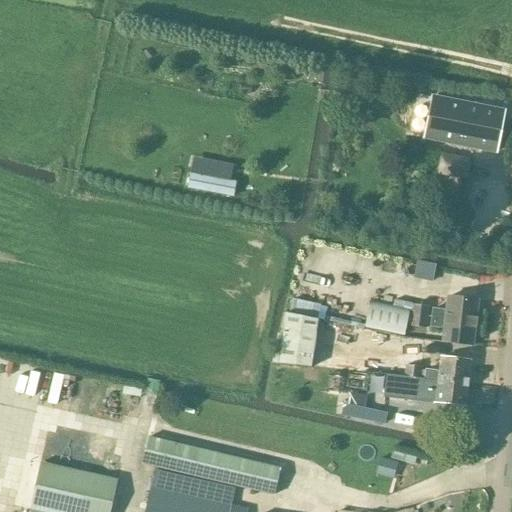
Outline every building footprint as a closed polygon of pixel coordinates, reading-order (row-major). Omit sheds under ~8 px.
[(240,85),(239,93),(249,95),(250,86),(240,85)] [(503,112),(440,100),(432,141),(495,153),(503,112)] [(404,102),(401,122),(420,126),(424,106),(404,102)] [(464,181),(468,164),(442,159),(438,176),(464,181)] [(202,176),(199,191),(242,200),(245,185),(202,176)] [(433,310),(431,327),(440,328),(444,327),(443,343),(472,346),(477,301),(448,298),(446,313),(442,311),(433,310)] [(410,308),(370,300),(364,329),(404,337),(410,308)] [(426,329),(429,307),(413,305),(410,327),(426,329)] [(285,314),(278,365),(311,369),(318,321),(285,314)] [(425,379),(468,384),(471,361),(441,358),(439,373),(435,371),(426,370),(425,379)] [(465,406),(468,384),(425,379),(424,387),(433,388),(437,387),(435,403),(465,406)] [(346,406),(344,415),(344,416),(371,421),(385,423),(387,413),(368,410),(367,411),(346,406)] [(274,495),(280,469),(148,438),(142,464),(274,495)] [(447,463),(449,456),(442,454),(440,461),(447,463)] [(380,458),(375,475),(393,480),(398,463),(380,458)] [(109,511),(117,481),(39,463),(28,511),(109,511)] [(150,488),(144,511),(247,511),(248,510),(231,506),(235,488),(155,470),(151,488),(150,488)]
